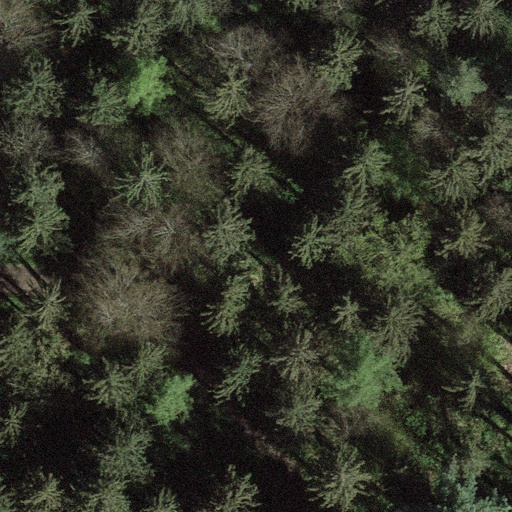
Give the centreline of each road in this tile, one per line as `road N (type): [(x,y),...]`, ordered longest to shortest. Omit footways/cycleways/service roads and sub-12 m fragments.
road 1 (track): [(298,511),(210,383),(117,277),(0,269)]
road 2 (track): [(117,277),(304,293),(511,347)]
